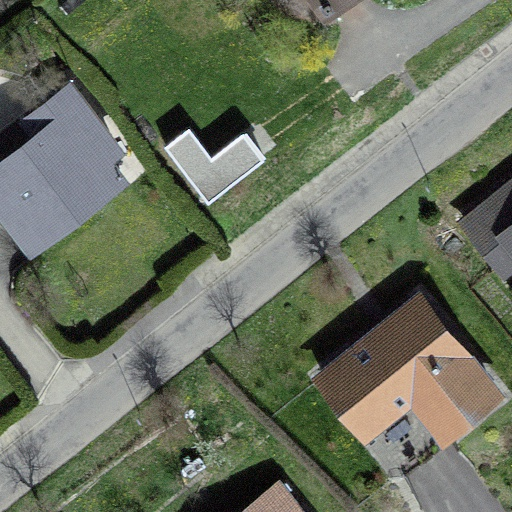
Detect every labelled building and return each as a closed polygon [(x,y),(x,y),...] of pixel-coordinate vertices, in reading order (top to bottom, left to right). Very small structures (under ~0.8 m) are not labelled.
[(311,0),(331,24),(360,0),(311,0)] [(0,171),(0,201),(46,259),(129,194),(69,118),(0,171)] [(511,265),(511,175),(460,217),(504,272),(511,265)] [(317,372),(367,434),(411,400),(441,437),(500,390),(421,290),(317,372)] [(239,511),(298,511),(275,483),(239,511)]
